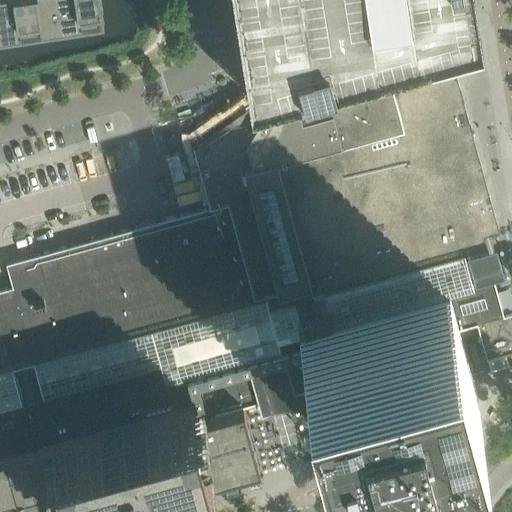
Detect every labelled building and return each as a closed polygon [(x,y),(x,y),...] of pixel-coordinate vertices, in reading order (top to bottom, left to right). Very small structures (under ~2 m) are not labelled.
[(15,0),(0,0),(0,34),(20,31),(18,16),(15,0)] [(36,0),(15,0),(18,16),(20,31),(40,28),(38,13),(36,0)] [(57,0),(36,0),(38,13),(40,28),(61,25),(57,0)] [(78,0),(57,0),(61,25),(81,21),(79,6),(78,0)] [(100,0),(78,0),(79,6),(81,21),(103,18),(101,3),(100,0)] [(233,0),(248,94),(251,93),(447,41),(470,35),(472,34),(472,33),(480,31),(474,0),(233,0)] [(297,389),(313,385),(299,330),(449,289),(458,326),(478,321),(482,337),(487,355),(511,347),(511,310),(511,311),(503,313),(496,288),(497,288),(495,279),(494,276),(493,275),(494,275),(493,273),(490,261),(486,247),(486,246),(485,246),(485,245),(484,242),(482,232),(499,227),(450,53),(448,44),(447,41),(259,91),(251,93),(254,109),(256,108),(258,126),(249,129),(196,143),(195,140),(192,142),(197,158),(200,170),(200,171),(206,192),(210,206),(191,211),(177,215),(111,233),(38,253),(11,260),(7,261),(10,271),(13,284),(0,287),(0,456),(5,455),(171,409),(174,408),(173,406),(165,376),(185,370),(193,400),(198,416),(243,404),(255,401),(258,400),(259,400),(260,400),(261,400),(260,399),(269,397),(269,398),(270,398),(271,399),(272,399),(273,400),(274,400),(275,400),(276,400),(277,400),(278,400),(278,399),(279,399),(280,399),(280,398),(281,398),(282,397),(282,396),(283,396),(283,395),(283,394),(284,393),(292,391),(293,391),(295,390),(297,389)] [(189,131),(0,182),(0,255),(36,246),(38,253),(111,233),(109,225),(189,203),(191,211),(210,206),(206,192),(200,171),(200,170),(197,158),(192,142),(189,131)] [(299,330),(313,385),(315,390),(328,438),(359,430),(363,429),(364,429),(365,429),(366,429),(366,430),(367,430),(368,430),(369,430),(369,429),(370,429),(371,429),(371,428),(372,427),(372,426),(373,426),(478,397),(477,395),(458,326),(449,289),(299,330)] [(509,364),(505,351),(487,356),(491,369),(509,364)] [(209,476),(210,477),(214,476),(214,475),(233,470),(233,471),(237,469),(256,464),(260,463),(259,459),(258,459),(253,440),(252,436),(246,417),(247,417),(243,404),(9,469),(20,511),(79,511),(94,508),(94,509),(98,508),(98,507),(117,502),(121,501),(140,496),(144,495),(144,494),(163,489),(163,490),(168,489),(167,488),(186,483),(191,482),(209,476)] [(0,511),(20,511),(9,469),(5,455),(0,456),(0,511)]
